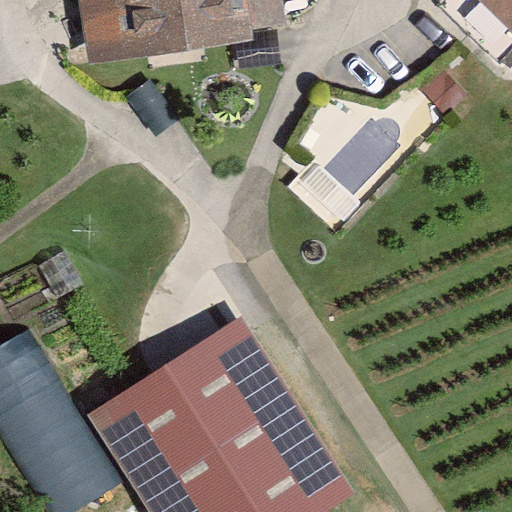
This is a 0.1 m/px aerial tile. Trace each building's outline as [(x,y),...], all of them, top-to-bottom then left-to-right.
[(72,0),(84,78),(182,74),(246,58),(246,44),(282,36),(275,0),(72,0)] [(511,0),(463,0),(459,5),(511,57),(511,0)] [(444,69),(424,89),(444,112),(466,93),(444,69)] [(94,404),(155,511),(336,511),(361,498),(255,312),(94,404)] [(29,327),(0,344),(0,434),(48,511),(71,511),(123,482),(29,327)]
